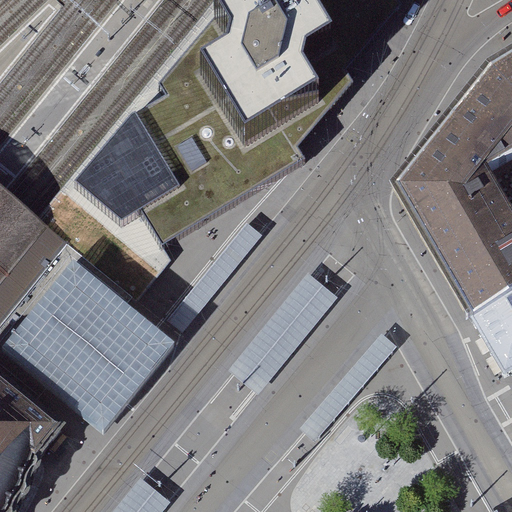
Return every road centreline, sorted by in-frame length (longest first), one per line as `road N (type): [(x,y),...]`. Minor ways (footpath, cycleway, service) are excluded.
road 1 (residential): [(341,186),(79,511)]
road 2 (residential): [(199,511),(391,281)]
road 3 (residential): [(475,428),(391,281)]
road 4 (residential): [(341,186),(423,62)]
